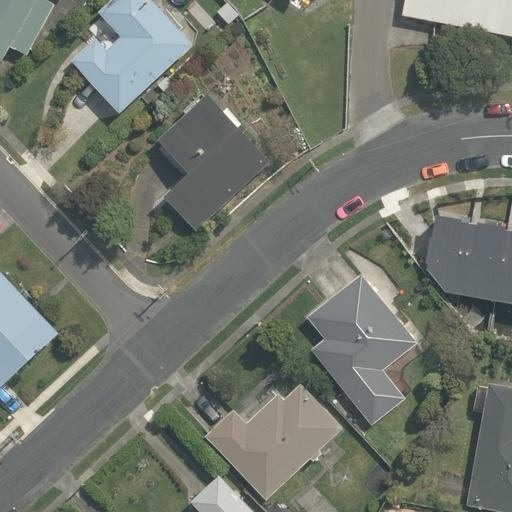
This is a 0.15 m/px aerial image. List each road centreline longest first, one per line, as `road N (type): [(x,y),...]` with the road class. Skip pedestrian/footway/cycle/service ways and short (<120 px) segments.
road 1 (residential): [(163,344),(288,228),(378,161)]
road 2 (residential): [(0,171),(163,344)]
road 3 (residential): [(0,502),(163,344)]
road 4 (residential): [(378,161),(378,0)]
road 5 (residential): [(378,161),(471,136),(511,138)]
